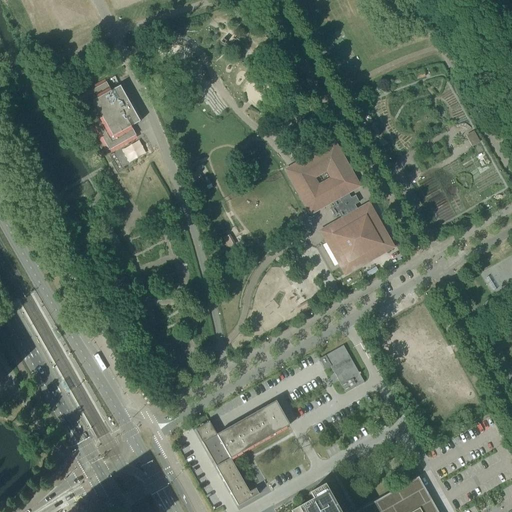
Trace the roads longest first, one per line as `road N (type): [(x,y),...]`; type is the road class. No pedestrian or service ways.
road 1 (unclassified): [(165,427),(465,256)]
road 2 (secondary): [(113,406),(0,211)]
road 3 (secondary): [(0,300),(99,474)]
